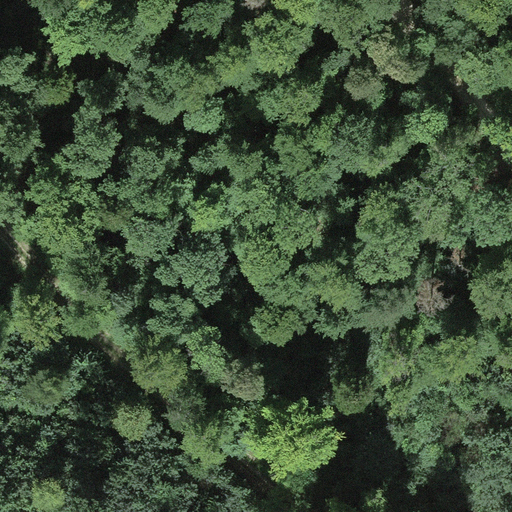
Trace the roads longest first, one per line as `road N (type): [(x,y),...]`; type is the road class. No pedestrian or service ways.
road 1 (track): [(303,511),(62,305),(0,219)]
road 2 (track): [(386,0),(511,148)]
